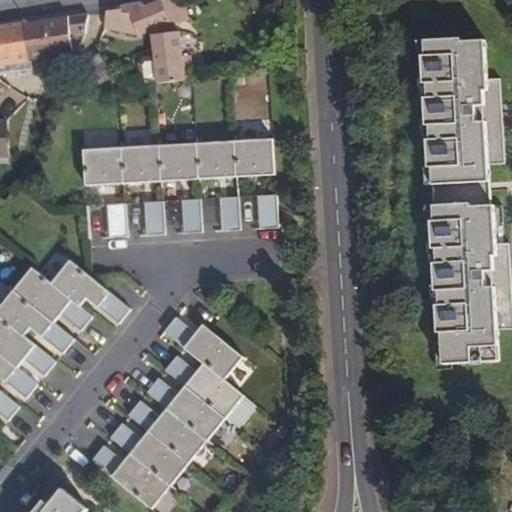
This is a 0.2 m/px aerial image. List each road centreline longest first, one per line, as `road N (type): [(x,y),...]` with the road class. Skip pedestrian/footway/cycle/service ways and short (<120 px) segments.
road 1 (tertiary): [(326,0),(351,421)]
road 2 (residential): [(0,502),(160,304),(179,258)]
